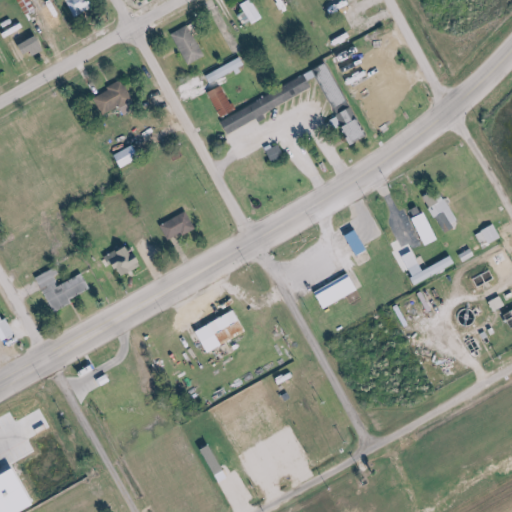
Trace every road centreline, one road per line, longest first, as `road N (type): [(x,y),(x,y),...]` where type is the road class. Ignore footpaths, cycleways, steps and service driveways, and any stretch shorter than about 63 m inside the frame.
road 1 (residential): [(371,444),(116,0)]
road 2 (secondary): [(252,241),(452,113),(511,49)]
road 3 (residential): [(255,511),(511,368)]
road 4 (secondary): [(252,241),(0,381)]
road 5 (residential): [(136,511),(0,270)]
road 6 (residential): [(511,212),(392,0)]
road 7 (residential): [(0,105),(185,0)]
